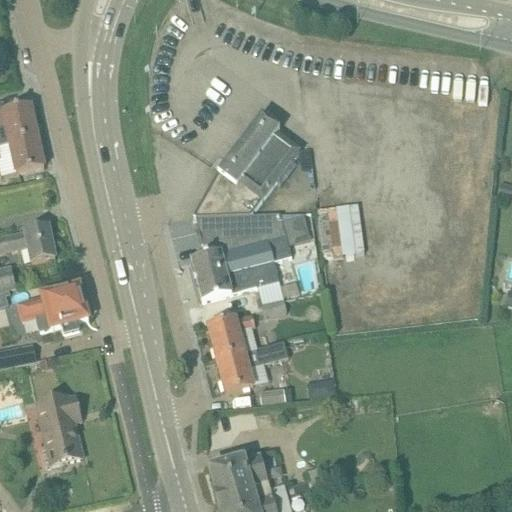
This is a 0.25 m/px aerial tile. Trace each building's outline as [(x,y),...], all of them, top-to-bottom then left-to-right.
[(0,127),(6,126),(10,146),(38,140),(31,108),(20,111),(19,105),(3,108),(0,108),(0,127)] [(219,176),(194,220),(195,220),(196,221),(252,218),(301,153),(277,136),(280,132),(262,118),(218,176),(219,176)] [(38,140),(10,146),(17,177),(44,171),(38,140)] [(498,199),(509,202),(511,191),(511,188),(502,185),(498,199)] [(329,258),(360,256),(357,206),(326,208),(329,258)] [(206,259),(192,263),(202,305),(212,303),(258,291),(279,285),(274,265),(290,261),(288,250),(311,243),(305,219),(281,226),(279,217),(252,218),(196,221),(195,221),(206,259)] [(0,241),(0,256),(29,250),(32,265),(55,260),(49,229),(25,234),(26,236),(0,241)] [(0,272),(0,296),(10,295),(15,293),(9,270),(0,272)] [(44,303),(19,309),(23,324),(37,320),(41,334),(62,329),(64,337),(80,333),(77,325),(86,322),(86,323),(89,323),(79,288),(77,289),(77,290),(43,299),(44,303)] [(10,295),(0,296),(0,311),(9,309),(6,300),(11,298),(10,295)] [(261,309),(263,321),(286,317),(284,305),(261,309)] [(209,329),(217,362),(257,352),(252,331),(255,330),(252,318),(236,323),(236,322),(209,329)] [(217,362),(226,396),(253,389),(249,372),(288,362),(284,347),(258,354),(257,352),(217,362)] [(33,348),(6,354),(9,371),(37,365),(33,348)] [(52,362),(39,365),(41,372),(54,370),(52,362)] [(259,394),(260,407),(292,404),(290,391),(259,394)] [(43,454),(46,470),(83,461),(75,425),(81,424),(76,400),(69,401),(68,399),(36,406),(47,453),(43,454)] [(216,497),(220,511),(230,511),(272,500),(273,502),(279,501),(278,498),(282,497),(282,500),(287,498),(284,488),(270,492),(261,459),(244,464),(244,463),(210,473),(217,497),(216,497)] [(305,476),(310,492),(323,489),(318,472),(305,476)] [(272,500),(230,511),(291,511),(287,498),(282,500),(282,497),(278,498),(279,501),(273,502),(272,500)]
